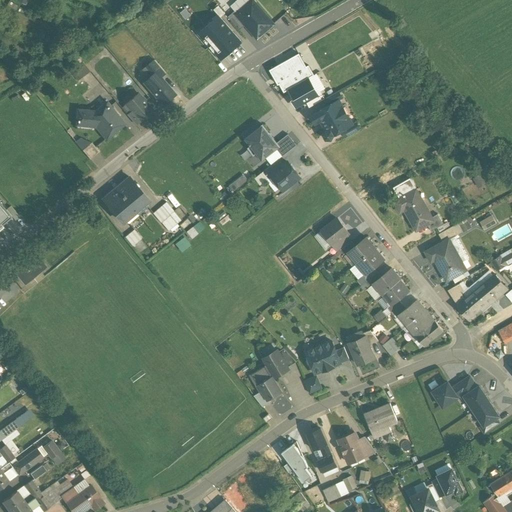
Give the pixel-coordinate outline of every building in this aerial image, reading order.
[(246,27),(256,40),(273,26),(252,2),(236,15),(246,27)] [(218,17),(220,19),(224,15),(218,8),(214,12),(218,17)] [(240,32),(246,27),(236,15),(234,12),(227,18),(240,32)] [(221,62),(242,44),(220,19),(218,17),(197,35),(221,62)] [(283,93),(313,76),(308,66),(306,68),(298,55),(269,71),(278,86),(279,85),(283,93)] [(165,75),(154,62),(147,68),(152,74),(155,71),(161,79),(165,75)] [(78,81),(91,72),(85,64),(72,73),(78,81)] [(161,79),(155,71),(152,74),(148,77),(150,79),(145,84),(163,106),(175,96),(161,79)] [(317,94),(309,79),(287,91),(293,101),(291,102),(295,110),(306,104),(319,97),(317,94)] [(90,95),(95,103),(108,95),(102,84),(96,87),(98,90),(90,95)] [(309,109),(324,100),(320,93),(317,94),(319,97),(306,104),(309,109)] [(338,93),(324,100),(328,107),(338,101),(338,102),(342,100),(338,93)] [(147,102),(144,98),(142,98),(139,95),(127,105),(133,112),(141,122),(142,122),(154,112),(147,104),(147,102)] [(328,107),(310,117),(315,125),(320,122),(326,132),(323,136),(325,141),(330,141),(333,137),(341,132),(352,126),(352,125),(348,118),(347,117),(344,119),(339,112),(343,110),(342,109),(338,102),(338,101),(328,107)] [(125,126),(108,104),(96,113),(79,111),(78,124),(98,126),(109,139),(125,126)] [(349,117),(344,108),(342,109),(343,110),(339,112),(344,119),(347,117),(348,118),(349,117)] [(141,122),(133,112),(128,117),(136,126),(141,122)] [(352,126),(341,132),(345,139),(359,131),(355,123),(352,125),(352,126)] [(277,144),(262,126),(244,140),(250,147),(247,150),(253,157),(256,155),(262,162),(277,151),(280,148),(277,144)] [(282,158),(296,147),(287,136),(277,144),(280,148),(277,151),(282,158)] [(92,144),(83,152),(91,161),(100,153),(92,144)] [(278,161),(264,172),(269,179),(272,177),(272,176),(283,167),(278,161)] [(299,178),(287,163),(283,167),(272,176),(272,177),(280,187),(279,189),(281,192),(285,192),(287,190),(287,188),(299,178)] [(243,175),(227,186),(232,192),(247,181),(243,175)] [(148,201),(129,178),(103,200),(122,223),(148,201)] [(432,219),(416,191),(394,204),(400,214),(405,211),(417,232),(428,226),(434,222),(432,219)] [(0,204),(0,231),(4,228),(3,226),(12,218),(6,211),(0,204)] [(174,213),(167,204),(162,207),(170,216),(174,213)] [(11,207),(6,211),(12,218),(15,223),(20,219),(11,207)] [(162,207),(153,215),(161,224),(170,217),(170,216),(162,207)] [(472,225),(477,234),(496,223),(491,215),(472,225)] [(434,222),(428,226),(432,232),(444,225),(438,216),(432,219),(434,222)] [(170,217),(161,224),(168,232),(177,225),(170,217)] [(348,235),(336,219),(321,231),(333,246),(346,236),(348,235)] [(191,239),(204,229),(199,222),(186,233),(191,239)] [(495,224),(486,230),(490,237),(499,232),(495,224)] [(452,227),(438,235),(443,243),(449,240),(449,241),(458,236),(452,227)] [(142,240),(134,230),(124,238),(132,248),(142,240)] [(351,242),(346,236),(333,246),(338,252),(340,251),(351,242)] [(181,252),(190,245),(184,237),(175,244),(181,252)] [(355,247),(348,253),(357,264),(375,249),(366,238),(355,247)] [(459,265),(447,242),(449,241),(449,240),(443,243),(426,253),(431,263),(435,261),(447,282),(466,271),(462,263),(459,265)] [(351,242),(340,251),(344,257),(348,253),(348,252),(355,247),(351,242)] [(375,249),(357,264),(365,274),(366,275),(373,269),(384,260),(375,249)] [(511,261),(511,256),(509,251),(499,256),(500,258),(505,266),(511,261)] [(38,257),(16,276),(26,288),(48,269),(38,257)] [(505,266),(500,258),(492,262),(497,270),(505,266)] [(373,269),(366,275),(365,274),(361,277),(366,283),(377,273),(373,269)] [(380,278),(373,283),(373,284),(382,295),(400,280),(391,269),(380,278)] [(377,273),(366,283),(369,287),(373,284),(373,283),(380,278),(377,273)] [(466,301),(458,307),(468,319),(481,309),(483,311),(507,291),(494,277),(466,301)] [(400,280),(382,295),(390,305),(391,305),(398,299),(409,291),(400,280)] [(460,284),(448,291),(458,307),(466,301),(461,293),(464,291),(460,284)] [(398,299),(391,305),(390,305),(386,308),(391,314),(402,304),(398,299)] [(405,309),(398,314),(399,315),(408,326),(426,311),(416,300),(405,309)] [(402,304),(391,314),(395,319),(399,315),(398,314),(405,309),(402,304)] [(426,311),(408,326),(416,336),(434,322),(434,321),(431,318),(431,317),(426,311)] [(416,336),(416,337),(424,346),(443,330),(435,321),(434,322),(416,336)] [(511,324),(498,333),(504,343),(511,338),(511,324)] [(378,342),(370,331),(363,334),(364,338),(365,338),(368,346),(378,342)] [(368,346),(365,338),(364,338),(349,344),(357,366),(374,359),(368,346)] [(400,348),(392,339),(387,342),(395,352),(400,348)] [(331,342),(305,352),(308,358),(307,358),(305,362),(307,366),(310,367),(311,367),(315,374),(322,371),(323,372),(333,368),(333,367),(340,364),(340,363),(335,352),(331,342)] [(395,352),(387,342),(382,346),(390,356),(395,352)] [(344,348),(335,352),(340,363),(348,359),(344,348)] [(295,362),(284,349),(278,353),(287,368),(296,363),(295,362)] [(278,353),(277,351),(263,360),(274,379),(288,370),(287,368),(278,353)] [(265,367),(250,376),(260,393),(262,392),(268,401),(281,394),(265,367)] [(316,377),(304,382),(309,395),(321,389),(316,377)] [(470,377),(454,387),(458,393),(473,383),(470,377)] [(447,382),(432,392),(443,408),(461,396),(458,393),(454,387),(452,389),(447,382)] [(473,383),(458,393),(461,396),(462,398),(464,397),(477,388),(473,383)] [(477,388),(464,397),(474,412),(489,402),(479,387),(477,388)] [(260,393),(253,397),(262,408),(269,404),(268,401),(262,392),(260,393)] [(489,402),(474,412),(483,426),(484,427),(496,419),(499,417),(489,402)] [(390,404),(364,415),(374,438),(390,431),(388,426),(397,422),(390,404)] [(28,409),(13,421),(18,427),(33,416),(28,409)] [(272,419),(268,415),(263,419),(266,424),(272,419)] [(496,419),(484,427),(483,426),(481,428),(485,434),(500,424),(496,419)] [(14,423),(0,432),(0,442),(19,429),(14,423)] [(28,433),(24,428),(3,444),(7,449),(28,433)] [(320,429),(306,436),(313,451),(319,448),(327,445),(320,429)] [(358,441),(355,434),(338,441),(349,464),(375,453),(365,438),(358,441)] [(60,453),(52,443),(43,449),(51,460),(60,453)] [(294,470),(303,483),(312,477),(307,469),(308,468),(303,457),(296,443),(281,453),(289,463),(294,470)] [(327,445),(319,448),(324,459),(331,455),(327,445)] [(5,447),(0,450),(0,453),(3,457),(9,465),(15,460),(11,455),(5,447)] [(319,448),(313,451),(318,461),(324,459),(319,448)] [(22,462),(14,468),(20,476),(44,458),(38,450),(22,462)] [(324,459),(318,461),(323,473),(337,467),(331,455),(324,459)] [(9,465),(1,470),(4,475),(14,468),(22,462),(20,459),(16,462),(15,460),(9,465)] [(294,470),(289,463),(284,467),(289,474),(294,470)] [(42,467),(31,475),(35,481),(46,473),(42,467)] [(251,468),(244,474),(251,482),(257,477),(251,468)] [(452,469),(437,476),(438,478),(446,494),(454,491),(456,494),(463,491),(452,469)] [(1,470),(0,471),(0,490),(10,483),(9,481),(4,475),(1,470)] [(511,470),(490,485),(496,493),(499,497),(511,488),(511,470)] [(369,474),(361,473),(360,480),(368,481),(369,474)] [(91,476),(84,481),(89,487),(90,486),(102,502),(107,498),(91,476)] [(343,482),(348,492),(356,488),(351,477),(343,481),(343,482)] [(438,478),(431,482),(432,484),(439,498),(446,494),(438,478)] [(68,481),(52,492),(59,501),(63,498),(62,497),(73,489),(68,481)] [(73,489),(62,497),(63,498),(67,503),(89,487),(84,481),(73,489)] [(32,482),(3,503),(9,511),(17,511),(34,499),(41,494),(32,482)] [(348,492),(343,482),(335,485),(341,497),(348,494),(348,492)] [(439,498),(432,484),(426,487),(428,489),(435,503),(440,500),(439,498)] [(335,485),(323,491),(328,503),(341,497),(335,485)] [(67,503),(72,511),(81,511),(83,511),(82,511),(84,511),(92,507),(95,511),(104,505),(102,502),(90,486),(89,487),(67,503)] [(41,494),(34,499),(43,511),(44,511),(59,501),(52,492),(49,488),(41,494)] [(428,489),(418,494),(419,497),(413,499),(419,511),(434,511),(439,510),(435,503),(428,489)] [(302,511),(310,506),(300,493),(287,504),(293,511),(302,511)] [(511,511),(511,501),(503,507),(499,497),(496,493),(484,502),(491,511),(511,511)] [(369,501),(364,495),(359,500),(364,506),(369,501)] [(43,511),(34,499),(17,511),(43,511)] [(234,511),(225,501),(212,511),(234,511)]
